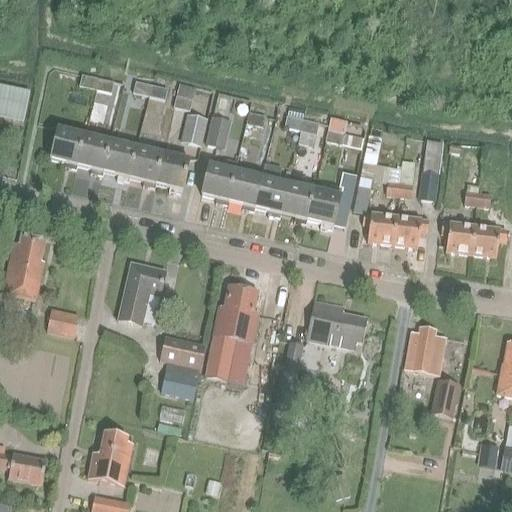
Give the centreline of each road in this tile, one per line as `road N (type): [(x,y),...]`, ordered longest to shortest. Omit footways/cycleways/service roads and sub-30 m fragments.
road 1 (residential): [(511,311),(110,230)]
road 2 (unclassified): [(60,511),(110,230)]
